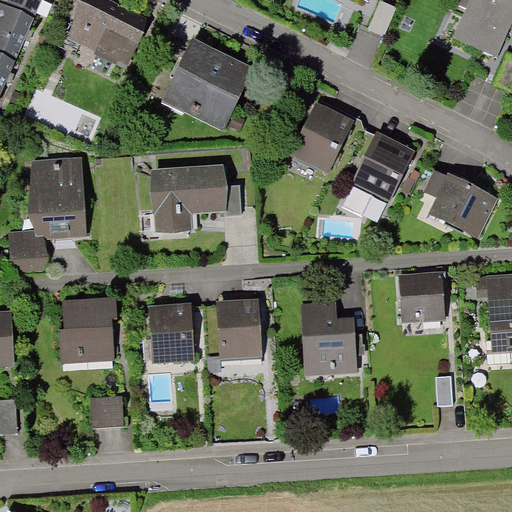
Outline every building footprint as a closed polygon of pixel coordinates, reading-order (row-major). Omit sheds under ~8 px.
[(39,19),(48,0),(3,0),(2,2),(39,19)] [(130,66),(153,19),(116,0),(93,0),(78,31),(92,38),(88,44),(130,66)] [(460,38),(502,56),(511,34),(511,0),(467,0),(465,5),(473,8),(460,38)] [(0,6),(0,51),(20,61),(39,19),(2,2),(0,6)] [(260,70),(200,41),(174,94),(194,103),(191,110),(232,129),(260,70)] [(0,104),(20,61),(0,51),(0,104)] [(332,173),(359,123),(325,105),(310,134),(315,137),(304,158),(332,173)] [(421,156),(382,136),(345,205),(367,217),(378,195),(396,204),(421,156)] [(92,231),(89,161),(53,163),(55,186),(45,186),(47,233),(92,231)] [(236,167),(160,170),(162,234),(201,233),(201,214),(232,213),(233,221),(249,220),(248,188),(237,189),(236,167)] [(484,235),(504,198),(457,173),(437,210),(484,235)] [(8,233),(10,273),(46,271),(44,237),(37,237),(37,231),(8,233)] [(406,322),(449,320),(448,276),(404,277),(406,322)] [(511,277),(492,279),(496,351),(486,351),(487,369),(511,367),(511,277)] [(116,359),(114,324),(123,324),(122,300),(73,302),(74,333),(67,333),(69,361),(116,359)] [(345,300),(303,302),(307,365),(334,363),(334,372),(359,370),(358,354),(366,353),(365,335),(358,336),(356,317),(346,318),(345,300)] [(197,308),(156,309),(157,338),(162,337),(163,360),(198,359),(197,308)] [(265,308),(224,309),(226,358),(267,357),(265,308)] [(19,347),(18,312),(0,312),(0,366),(12,366),(12,347),(19,347)] [(454,377),(437,378),(438,407),(455,407),(454,377)] [(92,399),(94,429),(125,427),(123,396),(92,399)] [(0,401),(0,429),(0,435),(21,433),(19,400),(0,401)]
